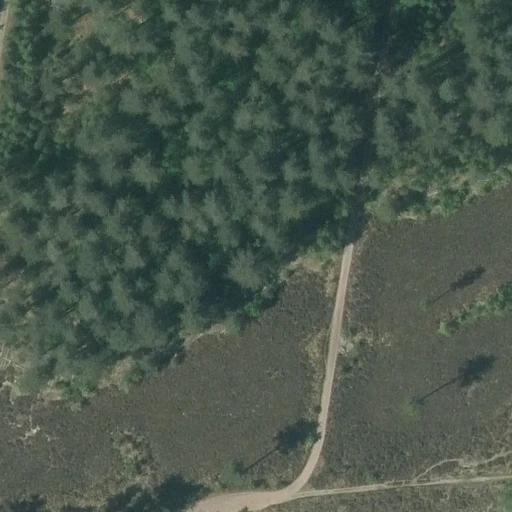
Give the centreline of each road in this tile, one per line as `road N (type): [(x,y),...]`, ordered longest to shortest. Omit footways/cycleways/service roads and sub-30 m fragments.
road 1 (track): [(294,494),(316,452),(392,0)]
road 2 (track): [(511,477),(294,494)]
